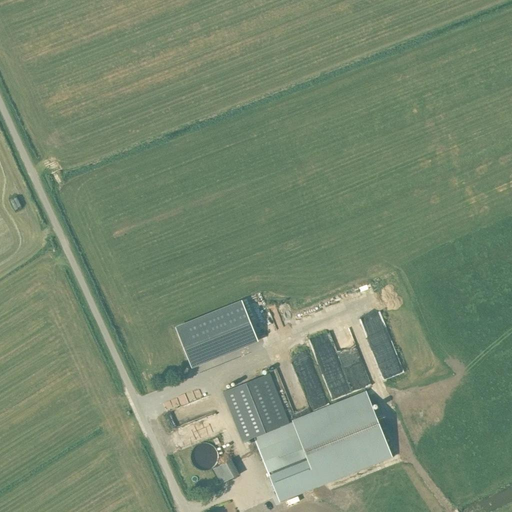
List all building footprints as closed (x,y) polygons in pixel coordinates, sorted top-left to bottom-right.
[(241,302),(176,328),(191,366),(256,339),(241,302)] [(328,334),(310,340),(325,382),(343,376),(328,334)] [(295,394),(302,391),(290,365),(276,371),(287,394),(293,391),(295,394)] [(270,373),(223,392),(243,442),(254,438),(269,474),(280,501),(392,456),(377,418),(382,416),(379,408),(374,410),(366,391),(292,420),(292,422),(290,424),(270,373)] [(162,414),(170,431),(219,411),(212,394),(191,403),(188,394),(167,403),(171,411),(162,414)] [(191,454),(191,456),(192,459),(193,461),(194,463),(196,465),(198,467),(200,468),(202,469),(205,469),(207,469),(210,468),(212,467),(214,465),(216,463),(217,461),(218,459),(218,456),(218,454),(218,451),(217,449),(216,447),(214,445),(212,444),(210,442),(207,442),(205,442),(202,442),(200,442),(198,444),(196,445),(194,447),(193,449),(192,451),(191,454)]
